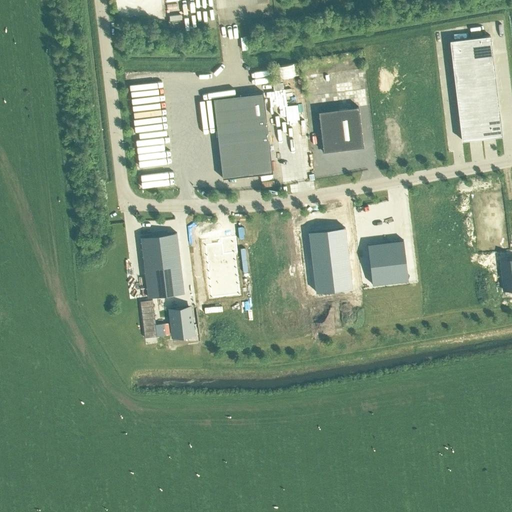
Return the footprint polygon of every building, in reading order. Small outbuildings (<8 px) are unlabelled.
[(450,40),(462,140),(503,135),(490,35),(450,40)] [(344,58),(345,67),(357,66),(357,70),(363,69),(361,55),(344,58)] [(344,69),(344,58),(332,59),(332,69),(344,69)] [(315,63),(316,73),(329,70),(327,60),(315,63)] [(263,92),(213,98),(222,178),(272,172),(263,92)] [(358,106),(318,111),(323,152),(363,146),(358,106)] [(508,249),(501,191),(472,194),(479,252),(508,249)] [(419,204),(428,274),(463,270),(454,200),(419,204)] [(316,291),(352,287),(345,227),(308,231),(316,291)] [(255,254),(285,250),(283,228),(253,232),(255,254)] [(176,232),(141,236),(148,296),(184,292),(176,232)] [(220,244),(203,246),(210,300),(239,297),(234,254),(237,254),(235,238),(220,240),(220,244)] [(369,263),(372,284),(408,279),(403,239),(367,244),(369,263)] [(288,272),(285,250),(255,254),(258,276),(288,272)] [(511,258),(499,260),(503,289),(511,288),(511,258)] [(291,294),(288,272),(258,276),(261,298),(291,294)] [(189,306),(170,309),(173,335),(193,333),(189,306)]
